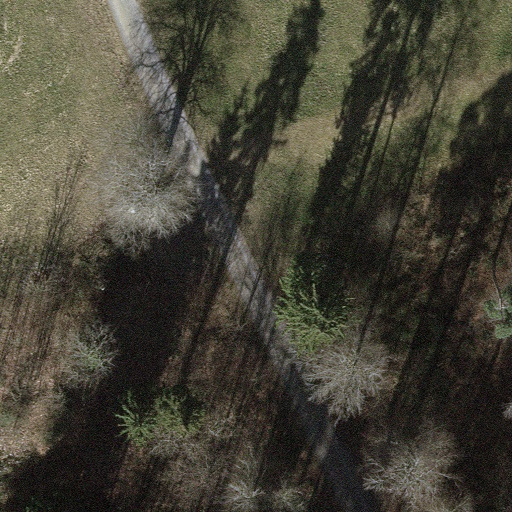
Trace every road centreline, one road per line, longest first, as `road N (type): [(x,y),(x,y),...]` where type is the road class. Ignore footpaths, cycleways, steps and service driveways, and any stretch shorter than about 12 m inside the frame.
road 1 (track): [(139,0),(285,339),(345,511)]
road 2 (track): [(285,339),(395,511)]
